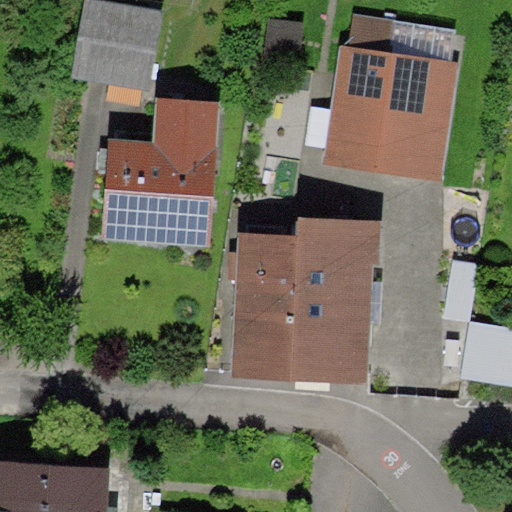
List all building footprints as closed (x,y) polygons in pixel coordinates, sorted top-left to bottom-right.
[(152,83),(163,17),(89,5),(78,70),(152,83)] [(347,41),(338,152),(432,159),(441,48),(347,41)] [(229,111),(166,107),(163,153),(116,150),(109,249),(219,257),(229,111)] [(257,229),(246,363),(352,372),(363,238),(257,229)] [(103,511),(105,465),(0,460),(0,511),(103,511)]
